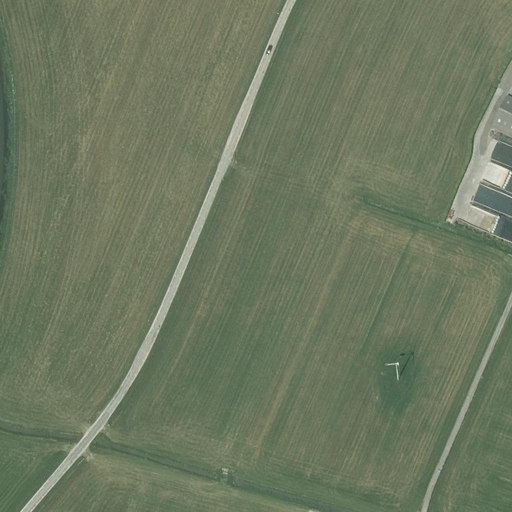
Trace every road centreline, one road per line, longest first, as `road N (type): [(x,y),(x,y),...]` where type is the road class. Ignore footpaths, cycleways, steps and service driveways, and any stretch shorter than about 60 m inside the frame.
road 1 (unclassified): [(292,0),(132,379),(26,511)]
road 2 (track): [(423,511),(511,300)]
